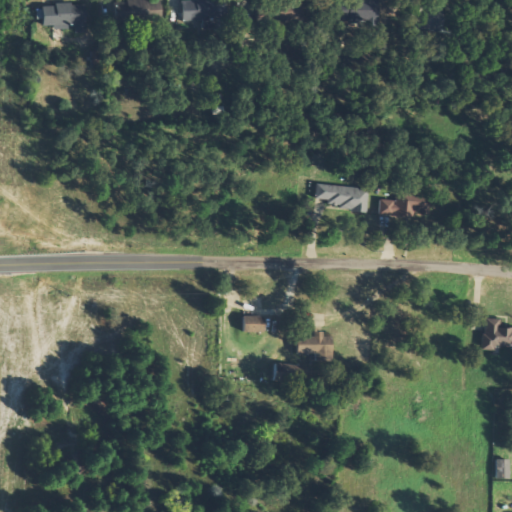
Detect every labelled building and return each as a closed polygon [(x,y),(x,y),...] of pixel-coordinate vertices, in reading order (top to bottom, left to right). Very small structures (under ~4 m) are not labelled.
[(146,0),(124,2),(125,10),(116,11),(117,22),(159,19),(157,0),(146,0)] [(178,0),(179,21),(210,20),(209,0),(178,0)] [(374,23),(373,0),(353,0),(354,24),(374,23)] [(83,4),(36,5),(36,26),(50,25),(50,28),(72,27),(72,32),(84,32),(83,4)] [(364,212),(367,190),(314,183),(312,198),(326,200),(325,207),(364,212)] [(378,199),(377,219),(390,220),(391,210),(424,212),(425,191),(394,189),(393,200),(378,199)] [(261,316),(240,316),(240,332),(261,332),(261,316)] [(511,347),(511,327),(496,327),(497,319),(481,318),(480,351),(491,351),(491,347),(511,347)] [(294,354),(313,354),(313,361),(330,360),(329,337),(321,337),(321,332),(311,332),(311,337),(293,337),(294,354)] [(493,479),(506,479),(507,460),(494,459),(493,479)]
